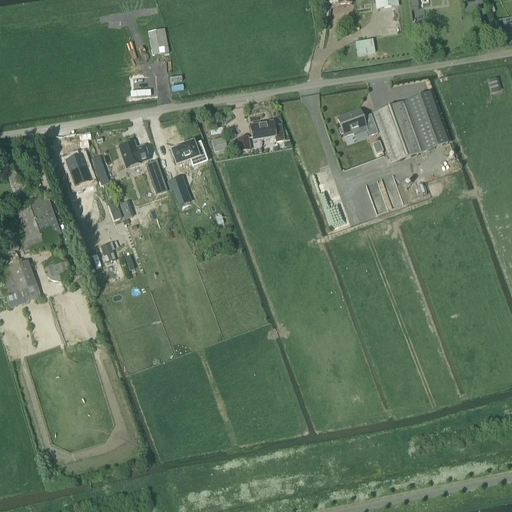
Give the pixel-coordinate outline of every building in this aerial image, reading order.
[(396,0),(374,0),(376,10),(398,8),(396,0)] [(499,40),(504,39),(504,40),(511,38),(511,23),(511,19),(501,21),(493,23),(499,40)] [(164,30),(147,33),(152,57),(168,54),(164,30)] [(357,56),(374,53),(372,41),(355,43),(357,56)] [(491,93),(500,91),(497,79),(488,81),(491,93)] [(447,144),(429,93),(372,114),(391,164),(447,144)] [(337,119),(340,129),(338,130),(340,136),(343,135),(344,138),(352,135),(353,138),(367,133),(368,138),(378,134),(375,128),(370,115),(362,118),(359,111),(337,119)] [(272,123),(249,127),(252,142),(274,138),(275,143),(283,142),(281,126),(273,127),(272,123)] [(247,138),(237,139),(240,152),(250,151),(247,138)] [(223,139),(211,142),(214,154),(226,151),(223,139)] [(133,142),(118,148),(126,169),(141,164),(141,163),(148,161),(143,147),(139,148),(139,149),(136,150),(133,142)] [(179,150),(171,152),(176,166),(190,161),(192,168),(207,163),(200,144),(193,146),(193,143),(185,146),(181,148),(179,148),(179,150)] [(372,147),(376,156),(383,153),(380,144),(372,147)] [(81,156),(65,162),(67,169),(69,174),(70,176),(70,178),(75,189),(75,188),(76,188),(91,182),(91,183),(81,156)] [(101,161),(93,164),(102,187),(109,184),(101,161)] [(156,161),(145,165),(147,173),(159,169),(156,161)] [(11,188),(19,185),(22,192),(29,190),(27,182),(24,182),(18,167),(5,171),(11,188)] [(182,182),(180,179),(173,181),(167,183),(176,208),(189,203),(182,182)] [(47,197),(10,211),(25,254),(62,241),(47,197)] [(16,232),(8,213),(0,215),(0,226),(4,237),(16,232)] [(115,260),(112,251),(109,244),(100,248),(106,264),(115,260)] [(46,279),(49,281),(52,283),(54,284),(58,284),(63,282),(66,279),(69,276),(69,270),(68,266),(66,263),(63,260),(60,259),(56,258),(50,261),(46,264),(44,267),(44,269),(44,273),(45,277),(46,279)] [(27,262),(0,271),(0,282),(6,298),(10,309),(22,305),(40,298),(27,262)]
